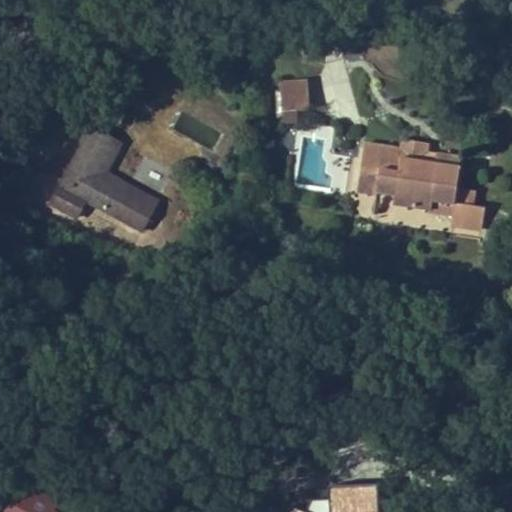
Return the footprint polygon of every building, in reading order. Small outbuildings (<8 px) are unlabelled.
[(235,73),(237,61),(221,60),(220,71),(235,73)] [(349,102),(350,75),(327,74),(325,101),(349,102)] [(306,77),(277,81),(281,112),(311,109),(306,77)] [(47,165),(55,138),(24,130),(17,157),(47,165)] [(132,148),(110,137),(71,213),(97,227),(111,202),(168,232),(182,205),(119,172),(132,148)] [(410,191),(408,204),(470,212),(477,157),(451,154),(451,160),(440,159),(442,141),(415,137),(412,155),(411,168),(391,165),(374,163),(371,186),(410,191)] [(411,168),(412,155),(376,150),(374,163),(391,165),(411,168)] [(284,331),(292,315),(227,282),(217,301),(241,313),(242,310),(284,331)] [(241,313),(217,301),(204,328),(228,340),(241,313)] [(2,511),(47,511),(54,500),(32,488),(25,501),(12,494),(2,511)]
